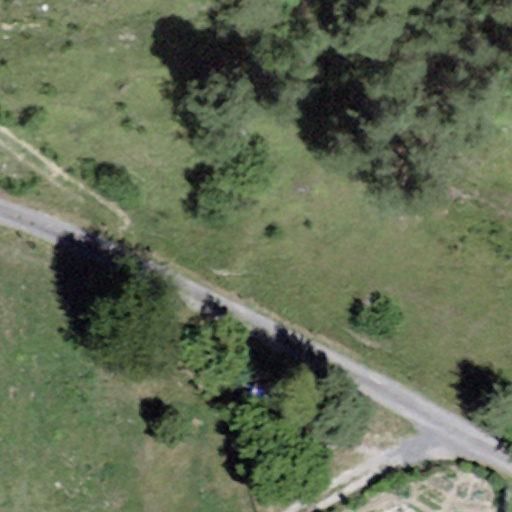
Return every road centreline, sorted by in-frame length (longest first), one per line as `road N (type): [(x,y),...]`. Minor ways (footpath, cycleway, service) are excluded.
road 1 (track): [(465,450),(124,265),(0,226)]
road 2 (track): [(317,511),(465,450)]
